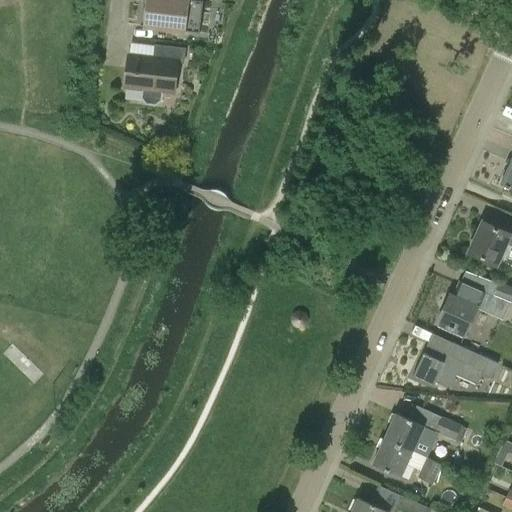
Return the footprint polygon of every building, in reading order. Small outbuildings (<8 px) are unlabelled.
[(200,33),(204,1),(197,1),(196,0),(143,0),(140,26),(200,33)] [(184,64),(185,50),(156,46),(154,59),(129,56),(125,88),(144,90),(143,98),(147,103),(156,104),(161,100),(162,92),(175,93),(178,63),(184,64)] [(511,188),(511,159),(502,183),(511,188)] [(511,228),(511,230),(510,234),(482,221),(468,253),(497,266),(507,245),(511,246),(511,228)] [(511,287),(500,283),(494,297),(511,304),(511,287)] [(465,336),(478,308),(450,295),(438,323),(465,336)] [(473,366),(433,348),(429,356),(423,353),(413,377),(433,386),(435,382),(450,389),(456,376),(477,385),(482,375),(491,379),(498,364),(478,355),(473,366)] [(396,413),(384,439),(413,452),(424,426),(396,413)] [(461,426),(442,416),(435,432),(454,441),(461,426)] [(401,478),(413,452),(384,439),(372,465),(401,478)] [(433,485),(441,465),(427,458),(418,477),(433,485)] [(502,506),(511,510),(511,490),(510,490),(502,506)] [(428,511),(430,509),(401,497),(396,508),(405,511),(428,511)] [(388,511),(358,498),(351,511),(388,511)]
